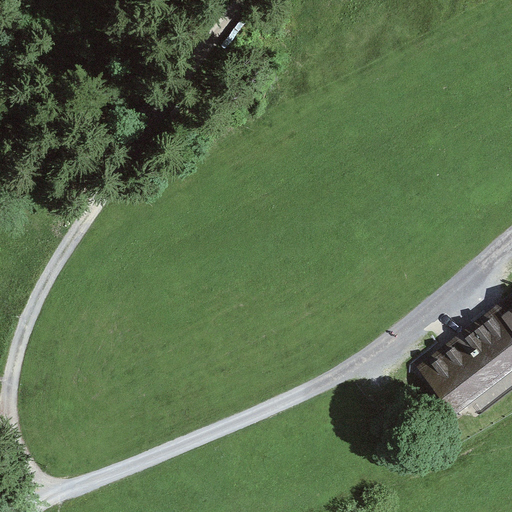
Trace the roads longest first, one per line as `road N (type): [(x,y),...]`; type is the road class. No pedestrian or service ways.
road 1 (unclassified): [(45,498),(10,408),(36,313),(74,239),(247,0)]
road 2 (unclassified): [(45,498),(355,369),(511,239)]
